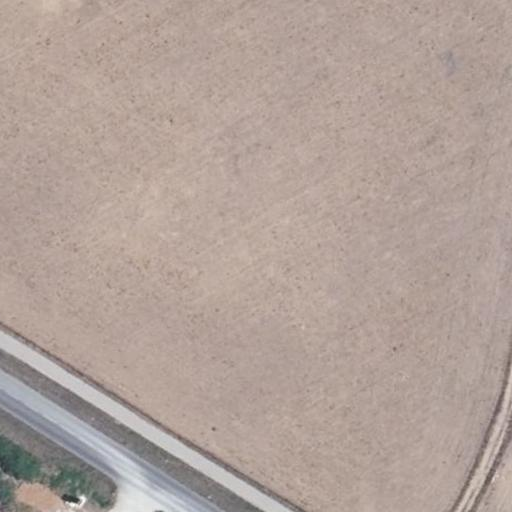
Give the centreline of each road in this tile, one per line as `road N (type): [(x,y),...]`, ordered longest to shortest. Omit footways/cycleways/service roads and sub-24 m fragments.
road 1 (tertiary): [(0,387),(194,511)]
road 2 (track): [(511,394),(462,511)]
